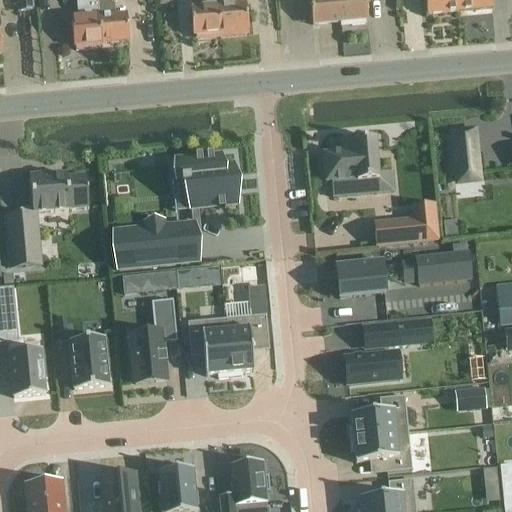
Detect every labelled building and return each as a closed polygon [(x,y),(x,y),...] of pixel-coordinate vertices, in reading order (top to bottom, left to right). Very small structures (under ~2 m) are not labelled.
[(16,0),(18,14),(34,13),(33,0),(16,0)] [(75,0),(78,21),(71,22),(73,48),(104,45),(100,0),(75,0)] [(100,0),(104,45),(129,43),(127,23),(127,17),(115,18),(113,1),(110,1),(109,0),(100,0)] [(223,35),(219,0),(204,0),(205,10),(190,11),(193,37),(223,35)] [(219,0),(223,35),(248,32),(246,5),(234,6),(233,0),(219,0)] [(309,0),(312,26),(343,24),(340,0),(309,0)] [(368,21),(366,1),(365,0),(340,0),(343,24),(368,21)] [(458,0),(425,0),(427,16),(459,13),(458,0)] [(458,0),(459,13),(492,10),(491,0),(458,0)] [(449,187),(481,183),(473,127),(441,132),(449,187)] [(342,152),(321,154),(324,184),(331,184),(332,200),(360,197),(359,183),(380,181),(376,140),(352,143),(353,145),(341,146),(342,152)] [(511,146),(483,148),(488,209),(511,207),(511,146)] [(177,186),(173,187),(176,213),(189,212),(189,213),(238,208),(233,165),(223,166),(222,155),(174,160),(177,186)] [(32,215),(3,218),(8,272),(43,269),(38,216),(89,211),(85,176),(68,178),(67,176),(50,178),(50,175),(29,177),(32,215)] [(411,220),(373,224),(376,249),(439,243),(435,205),(410,208),(411,220)] [(142,229),(112,232),(116,274),(200,266),(197,240),(195,223),(192,224),(190,224),(178,225),(165,226),(165,222),(142,224),(142,229)] [(468,255),(419,260),(420,269),(433,268),(434,279),(471,276),(468,255)] [(383,262),(334,267),(338,303),(387,298),(383,262)] [(202,290),(200,272),(176,274),(177,293),(202,290)] [(175,275),(122,280),(124,297),(176,292),(175,275)] [(12,293),(0,293),(0,346),(8,345),(9,354),(13,400),(45,397),(41,351),(23,353),(22,342),(17,343),(12,293)] [(511,300),(498,302),(501,327),(511,325),(511,300)] [(155,334),(130,337),(135,387),(167,383),(163,344),(177,343),(172,302),(152,304),(155,334)] [(266,318),(224,322),(230,380),(242,379),(242,375),(253,374),(252,355),(251,345),(268,343),(266,318)] [(407,323),(384,326),(387,351),(433,346),(430,321),(407,323)] [(224,322),(187,325),(189,349),(202,348),(203,360),(205,379),(217,378),(217,382),(230,380),(224,322)] [(105,340),(69,343),(73,392),(109,389),(105,340)] [(353,357),(343,358),(345,389),(403,384),(400,353),(361,356),(361,354),(353,354),(353,357)] [(351,428),(347,429),(348,442),(408,436),(404,399),(379,401),(380,414),(350,417),(351,428)] [(408,436),(348,442),(350,455),(353,454),(355,465),(369,464),(370,477),(412,473),(408,436)] [(233,498),(219,499),(219,511),(251,511),(266,511),(265,493),(268,493),(267,479),(263,479),(262,464),(230,467),(233,498)] [(197,511),(193,470),(157,474),(160,511),(197,511)] [(65,511),(63,481),(23,485),(25,511),(65,511)] [(137,511),(135,481),(108,483),(111,508),(96,509),(96,511),(137,511)] [(359,511),(415,511),(412,482),(387,485),(388,497),(358,500),(359,511)] [(511,511),(511,498),(502,499),(503,511),(511,511)]
